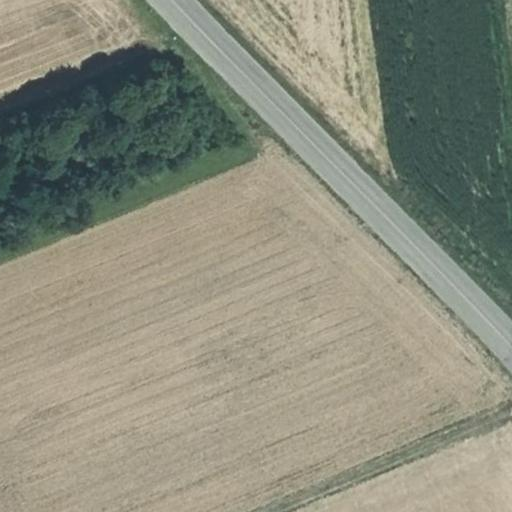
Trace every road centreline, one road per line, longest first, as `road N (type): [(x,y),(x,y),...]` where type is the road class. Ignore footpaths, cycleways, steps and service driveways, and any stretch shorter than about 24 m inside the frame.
road 1 (secondary): [(511,354),(170,0)]
road 2 (track): [(267,511),(511,408)]
